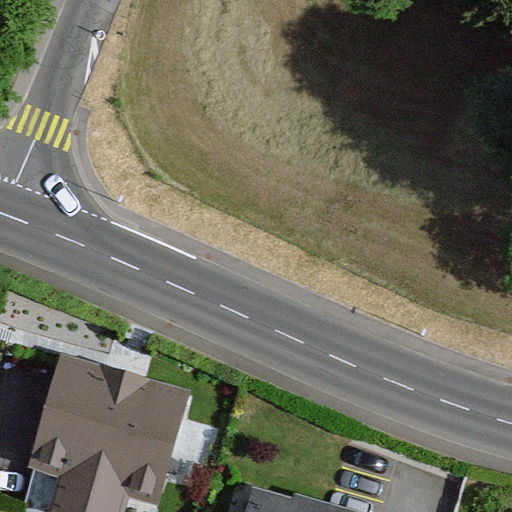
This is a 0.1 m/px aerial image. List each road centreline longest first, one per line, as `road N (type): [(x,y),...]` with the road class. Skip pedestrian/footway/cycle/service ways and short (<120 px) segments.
road 1 (tertiary): [(3,215),(406,387),(511,424)]
road 2 (residential): [(3,215),(95,0)]
